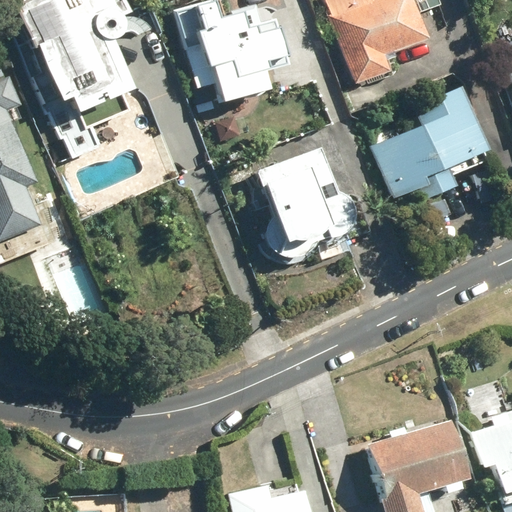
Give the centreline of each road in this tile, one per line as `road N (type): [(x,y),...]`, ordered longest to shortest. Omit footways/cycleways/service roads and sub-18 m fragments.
road 1 (residential): [(511,262),(204,405),(107,417),(0,402)]
road 2 (unknown): [(294,0),(400,289)]
